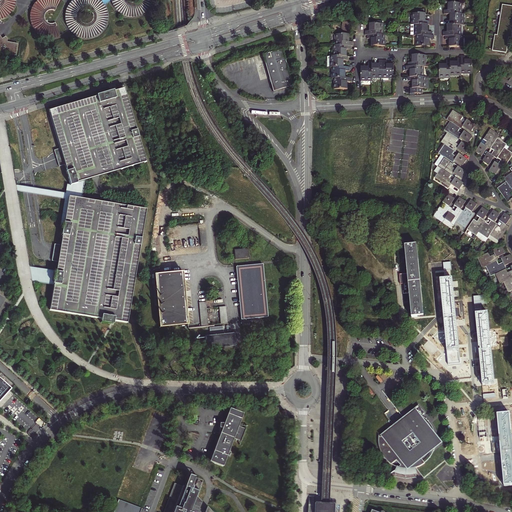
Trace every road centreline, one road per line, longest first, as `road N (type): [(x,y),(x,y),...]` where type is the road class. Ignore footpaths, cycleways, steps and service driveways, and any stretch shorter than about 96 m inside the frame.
road 1 (tertiary): [(60,422),(130,391),(290,391)]
road 2 (tertiary): [(304,473),(323,484),(508,511)]
road 3 (primary): [(202,33),(16,84)]
road 4 (primary): [(20,103),(203,45)]
road 5 (tertiary): [(304,217),(302,376)]
